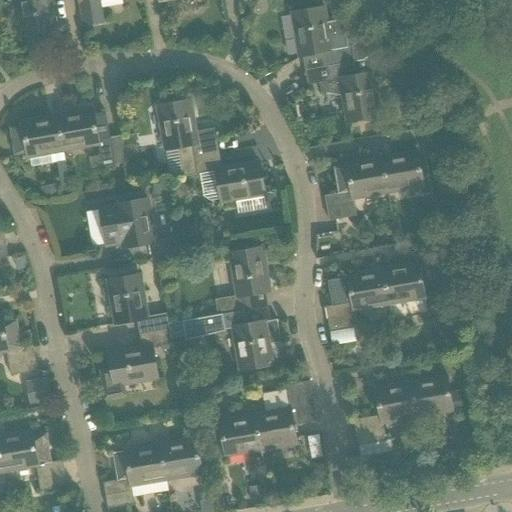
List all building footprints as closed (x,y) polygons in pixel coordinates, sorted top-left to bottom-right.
[(17,0),(24,34),(55,29),(49,0),(17,0)] [(79,0),(84,26),(103,23),(99,0),(79,0)] [(326,52),(329,66),(363,60),(379,49),(369,34),(351,46),(348,46),(344,19),(326,22),(324,7),(293,13),(300,56),(326,52)] [(363,60),(329,66),(331,80),(324,81),(324,82),(326,93),(344,96),(348,122),(380,117),(372,74),(392,71),(394,75),(395,74),(379,49),(363,60)] [(180,147),(185,176),(196,174),(194,159),(219,155),(215,128),(195,132),(189,101),(158,106),(165,150),(180,147)] [(93,110),(58,116),(64,150),(98,144),(102,167),(115,165),(110,138),(109,138),(105,113),(94,115),(93,110)] [(28,156),(64,150),(58,116),(22,122),(23,125),(10,127),(14,155),(27,153),(28,156)] [(415,117),(403,118),(405,129),(416,127),(415,117)] [(123,136),(110,138),(115,165),(127,163),(126,156),(123,140),(123,136)] [(135,138),(123,140),(126,156),(138,154),(135,138)] [(418,152),(382,158),(388,192),(424,186),(418,152)] [(196,174),(185,176),(216,171),(221,201),(264,194),(259,162),(222,169),(219,155),(194,159),(196,174)] [(325,196),(327,208),(354,204),(353,199),(388,192),(382,158),(334,167),(339,193),(325,196)] [(65,161),(57,163),(62,190),(63,196),(71,194),(70,189),(65,161)] [(179,182),(172,192),(181,199),(189,189),(179,182)] [(163,183),(152,185),(154,195),(165,194),(163,183)] [(56,185),(39,188),(42,201),(58,198),(56,185)] [(116,205),(96,208),(104,252),(123,248),(141,245),(149,244),(152,259),(171,255),(178,254),(175,239),(155,243),(153,230),(152,226),(148,199),(136,202),(116,205)] [(356,216),(354,204),(327,208),(329,221),(356,216)] [(215,300),(218,315),(243,311),(241,297),(269,292),(269,289),(274,282),(266,277),(261,248),(230,254),(238,296),(215,300)] [(24,256),(14,259),(18,271),(28,268),(24,256)] [(419,263),(383,270),(389,303),(425,297),(419,263)] [(333,306),(326,307),(329,320),(355,315),(354,309),(389,303),(383,270),(347,276),(348,277),(328,281),(333,306)] [(137,320),(140,334),(169,329),(168,324),(166,314),(147,318),(140,275),(108,281),(116,324),(137,320)] [(218,315),(168,324),(169,329),(171,340),(185,336),(186,341),(226,331),(225,330),(233,328),(240,371),(252,369),(272,365),(268,345),(280,342),(280,343),(281,343),(277,321),(278,320),(277,319),(270,321),(264,322),(246,325),(243,311),(218,315)] [(355,315),(329,320),(331,332),(357,327),(355,315)] [(0,351),(6,350),(8,363),(35,358),(33,346),(22,347),(17,320),(3,322),(2,317),(0,317),(0,351)] [(169,329),(140,334),(142,349),(109,355),(111,370),(100,372),(105,399),(125,396),(123,385),(157,379),(152,348),(172,345),(171,340),(169,329)] [(451,329),(444,337),(450,342),(457,334),(451,329)] [(35,358),(8,363),(10,375),(37,370),(35,358)] [(447,376),(411,382),(417,416),(453,409),(450,394),(447,376)] [(48,377),(26,381),(30,407),(53,402),(48,377)] [(309,381),(282,385),(283,389),(285,398),(312,394),(309,381)] [(411,382),(376,388),(381,415),(354,420),(356,432),(383,428),(382,422),(417,416),(411,382)] [(265,414),(255,415),(261,449),(297,443),(291,409),(314,406),(312,394),(285,398),(283,389),(262,393),(265,414)] [(460,393),(450,394),(453,409),(462,408),(460,393)] [(261,449),(255,415),(220,421),(226,455),(261,449)] [(383,428),(356,432),(359,444),(385,440),(383,428)] [(0,456),(3,471),(36,465),(38,477),(65,473),(62,460),(52,462),(47,433),(33,436),(32,431),(0,437),(0,456)] [(196,438),(161,445),(166,478),(202,472),(196,438)] [(385,440),(359,444),(361,458),(394,452),(391,439),(385,440)] [(103,482),(105,496),(132,491),(131,485),(166,478),(161,445),(113,453),(117,479),(103,482)] [(368,459),(350,462),(354,491),(371,489),(368,459)] [(316,470),(306,480),(317,490),(327,479),(316,470)] [(65,473),(38,477),(40,490),(67,485),(65,473)] [(263,486),(249,488),(251,503),(265,501),(263,486)] [(132,491),(105,496),(107,507),(134,502),(132,491)] [(6,497),(0,497),(0,511),(8,510),(6,497)] [(213,511),(212,500),(200,502),(201,511),(213,511)]
